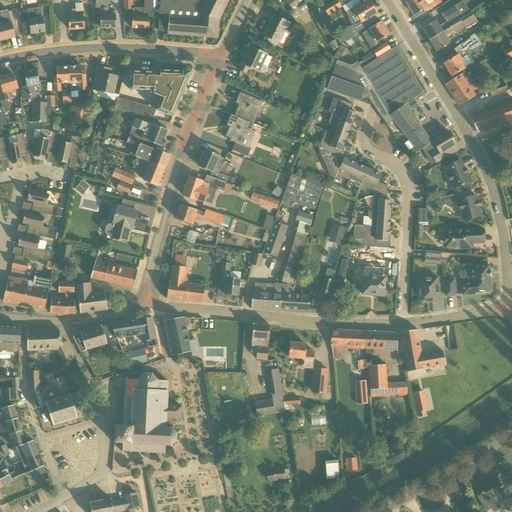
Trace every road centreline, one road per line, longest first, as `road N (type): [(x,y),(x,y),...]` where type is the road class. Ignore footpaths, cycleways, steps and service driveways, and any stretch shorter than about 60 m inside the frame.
road 1 (residential): [(511,305),(494,193),(474,144),(387,0)]
road 2 (residential): [(402,323),(309,325),(151,310),(139,299)]
road 3 (tertiary): [(139,299),(211,61)]
road 4 (residential): [(402,323),(409,190),(402,172),(362,143),(372,110)]
road 5 (residential): [(0,60),(76,53),(211,61)]
road 6 (residential): [(378,511),(511,433)]
road 7 (residential): [(41,440),(21,383),(23,320)]
road 8 (tertiary): [(23,320),(91,319),(139,299)]
